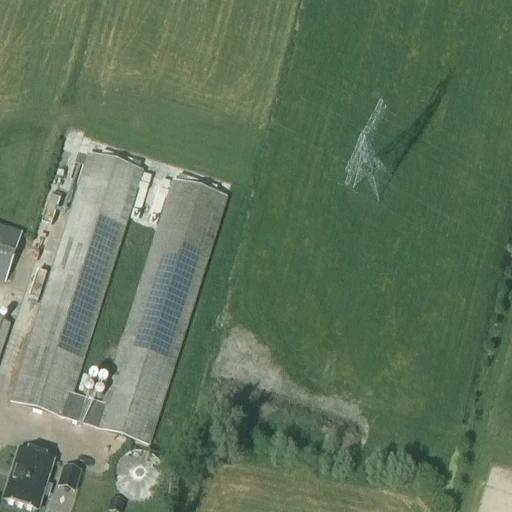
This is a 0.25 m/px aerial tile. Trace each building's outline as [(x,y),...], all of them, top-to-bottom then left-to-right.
[(90,161),(9,408),(62,425),(62,424),(93,434),(92,434),(146,452),(227,205),(174,188),(170,187),(156,231),(101,407),(72,397),(126,222),(141,177),(90,161)] [(0,285),(4,287),(21,236),(0,228),(0,285)] [(0,357),(10,327),(0,323),(0,357)] [(0,503),(30,511),(40,511),(43,502),(55,465),(16,452),(0,502),(0,503)] [(135,504),(138,504),(141,504),(145,503),(147,502),(150,501),(153,499),(154,498),(156,496),(157,495),(158,494),(160,491),(161,489),(162,486),(162,485),(163,483),(163,480),(163,478),(163,476),(162,475),(162,473),(162,471),(161,470),(160,467),(158,465),(157,463),(154,460),(152,459),(149,457),(146,456),(144,455),(141,454),(139,454),(137,454),(134,454),(131,455),(130,455),(126,457),(124,458),(121,460),(119,463),(117,465),(115,468),(114,471),(113,473),(113,475),(113,477),(113,478),(113,481),(113,483),(113,485),(114,487),(114,489),(116,491),(117,493),(119,496),(122,499),(125,501),(127,502),(130,503),(133,504),(135,504)] [(78,473),(63,468),(58,483),(73,488),(78,473)] [(110,511),(120,511),(123,505),(113,502),(110,511)]
